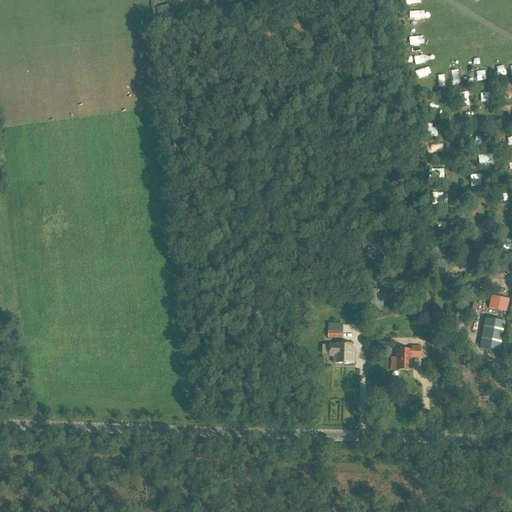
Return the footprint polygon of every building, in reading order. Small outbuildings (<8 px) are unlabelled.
[(162,13),(170,11),(169,5),(161,7),(162,13)] [(488,89),(480,90),(482,103),(489,102),(488,89)] [(461,91),(462,105),(471,105),(470,90),(461,91)] [(383,249),(382,242),(363,243),(363,256),(379,255),(379,249),(383,249)] [(431,248),(434,275),(449,273),(447,254),(453,254),(452,245),(431,248)] [(376,291),(376,286),(365,287),(368,314),(383,312),(381,290),(376,291)] [(507,312),(509,300),(491,296),(489,309),(507,312)] [(481,348),(500,351),(506,322),(486,318),(481,348)] [(328,323),(328,331),(327,331),(327,339),(342,340),(343,331),(342,331),(343,324),(328,323)] [(389,351),(389,343),(372,342),(372,351),(389,351)] [(352,345),(336,344),(329,344),(329,357),(334,357),(334,364),(354,364),(354,350),(352,350),(352,345)] [(391,358),(391,370),(411,371),(411,359),(420,359),(428,359),(428,347),(420,347),(410,347),(411,351),(397,350),(397,359),(391,358)]
